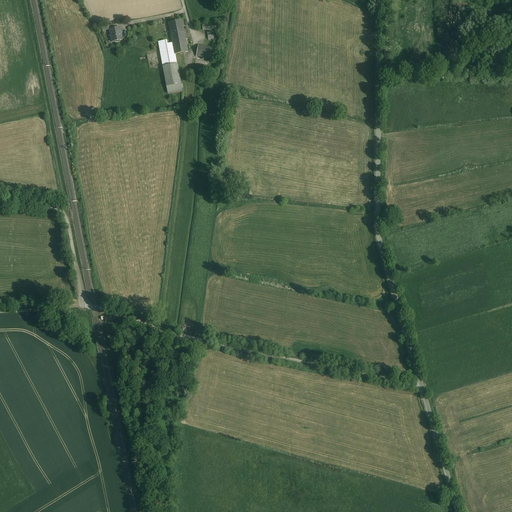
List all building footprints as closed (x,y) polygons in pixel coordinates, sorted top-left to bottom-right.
[(183,25),(170,27),(172,42),(174,53),(175,53),(188,51),(183,25)] [(113,28),(109,29),(112,42),(122,40),(119,27),(113,28)] [(166,39),(157,41),(162,65),(176,63),(175,53),(174,53),(172,42),(166,43),(166,39)] [(212,47),(198,45),(196,54),(210,56),(212,47)] [(210,58),(196,55),(194,67),(198,68),(208,69),(210,58)] [(176,63),(162,65),(165,86),(180,83),(176,63)] [(180,83),(165,86),(167,92),(181,90),(180,83)]
